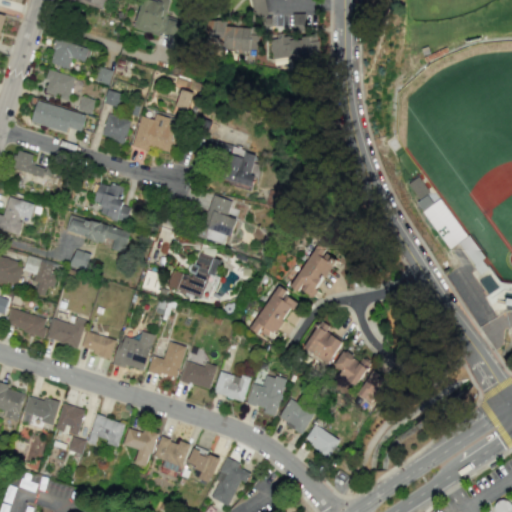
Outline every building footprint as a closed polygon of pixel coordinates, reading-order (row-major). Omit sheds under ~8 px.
[(141,0),(133,28),(158,36),(170,0),(141,0)] [(249,0),(251,14),(265,13),(263,0),(249,0)] [(167,18),(160,45),(177,49),(184,22),(167,18)] [(225,25),(225,23),(212,21),(210,42),(223,43),(222,49),(256,52),(258,29),(225,25)] [(71,58),(84,61),(88,48),(55,38),(48,63),(68,68),(71,58)] [(67,101),(74,77),(49,69),(42,91),(60,96),(59,98),(67,101)] [(187,110),(192,93),(180,89),(174,106),(187,110)] [(116,107),(120,93),(107,90),(103,103),(116,107)] [(94,99),(80,96),(77,110),(91,113),(94,99)] [(30,123),(66,132),(67,127),(81,131),(85,114),(36,101),(30,123)] [(123,143),(130,120),(107,113),(100,136),(123,143)] [(132,147),(148,151),(149,146),(168,151),(170,143),(173,144),(179,120),(155,114),(154,119),(139,116),(132,147)] [(252,186),(254,175),(250,174),(255,152),(206,140),(203,153),(223,158),(218,178),(252,186)] [(42,176),(44,167),(30,164),(32,154),(14,150),(10,169),(42,176)] [(59,171),(46,166),(43,174),(57,178),(59,171)] [(441,198),(434,202),(417,177),(407,183),(418,200),(416,202),(447,249),(458,242),(479,275),(488,269),(441,198)] [(125,222),(129,207),(119,204),(124,187),(110,183),(109,186),(99,183),(93,202),(102,205),(99,214),(125,222)] [(231,201),(212,194),(198,236),(222,244),(225,235),(231,236),(236,219),(227,216),(231,201)] [(2,215),(0,214),(0,229),(18,235),(23,217),(30,219),(34,204),(7,196),(2,215)] [(129,231),(69,215),(65,231),(103,242),(104,238),(112,240),(110,249),(124,252),(129,231)] [(311,298),(336,257),(316,244),(290,285),(311,298)] [(90,253),(74,249),(70,267),(86,270),(90,253)] [(171,270),(166,286),(201,298),(209,274),(213,276),(219,259),(197,251),(189,276),(171,270)] [(60,264),(27,255),(23,270),(35,273),(32,281),(37,282),(34,293),(44,296),(47,287),(53,288),(60,264)] [(0,281),(16,286),(23,264),(0,256),(0,281)] [(156,292),(161,275),(146,270),(140,287),(156,292)] [(296,300),(276,287),(250,327),(270,340),(296,300)] [(47,320),(10,307),(4,324),(41,337),(47,320)] [(52,318),(46,338),(77,347),(85,320),(75,317),(73,325),(52,318)] [(328,327),(320,321),(302,347),(327,364),(342,342),(325,331),(328,327)] [(143,371),(153,334),(140,331),(138,340),(121,335),(113,363),(143,371)] [(115,338),(84,332),(81,347),(92,349),(91,354),(111,358),(115,338)] [(151,355),(146,370),(175,379),(185,346),(168,341),(162,358),(151,355)] [(361,358),(359,360),(341,351),(333,366),(341,370),(337,376),(356,386),(368,362),(361,358)] [(208,389),(216,366),(205,362),(204,366),(185,361),(179,380),(208,389)] [(372,402),(383,377),(369,370),(357,396),(372,402)] [(243,400),(248,377),(217,372),(213,394),(243,400)] [(245,403),(264,408),(263,413),(273,416),(285,380),(264,373),(260,386),(251,383),(245,403)] [(0,408),(4,410),(3,417),(16,420),(23,393),(7,389),(8,384),(0,381),(0,408)] [(58,403),(28,394),(20,422),(39,428),(41,422),(52,425),(58,403)] [(276,418),(301,433),(313,414),(288,399),(276,418)] [(55,430),(78,435),(83,408),(60,403),(55,430)] [(94,445),(96,436),(106,439),(105,444),(117,447),(124,423),(94,414),(86,443),(94,445)] [(338,439),(312,425),(303,442),(329,456),(338,439)] [(147,467),(155,434),(127,427),(122,445),(137,449),(133,463),(147,467)] [(80,454),(85,441),(71,436),(66,449),(80,454)] [(178,440),(177,442),(160,436),(153,456),(164,460),(161,467),(179,473),(189,444),(178,440)] [(211,482),(218,455),(192,447),(187,463),(196,465),(193,477),(211,482)] [(239,480),(245,483),(249,472),(238,467),(240,463),(226,457),(209,497),(228,505),(239,480)] [(511,511),(493,511),(492,510),(493,506),(497,501),(503,500),(507,501),(511,508),(511,511)]
